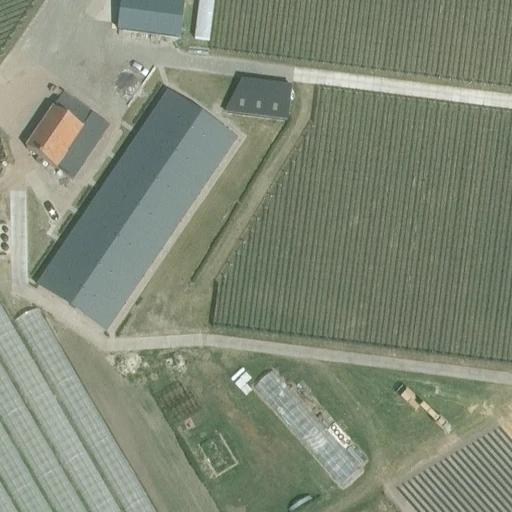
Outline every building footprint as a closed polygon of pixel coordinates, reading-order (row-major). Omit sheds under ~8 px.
[(180,40),(185,2),(167,0),(121,0),(117,32),(180,40)] [(185,69),(183,84),(221,89),(223,74),(185,69)] [(249,121),(304,128),(309,93),(253,86),(249,121)] [(168,93),(38,287),(100,329),(230,135),(168,93)] [(125,136),(113,121),(108,124),(85,97),(73,107),(103,142),(101,144),(107,151),(125,136)] [(27,150),(39,158),(36,162),(41,166),(44,161),(56,170),(84,129),(54,109),(27,150)] [(276,164),(285,148),(245,126),(236,142),(276,164)] [(258,193),(266,178),(226,154),(217,169),(258,193)] [(204,187),(198,203),(241,220),(248,204),(204,187)] [(189,212),(180,226),(221,253),(230,239),(189,212)] [(157,255),(193,275),(202,259),(166,239),(157,255)] [(0,310),(18,358),(26,349),(0,280),(0,310)] [(343,364),(370,364),(370,351),(343,350),(343,364)] [(280,419),(289,412),(355,490),(375,474),(289,372),(270,388),(276,395),(266,403),(280,419)]
